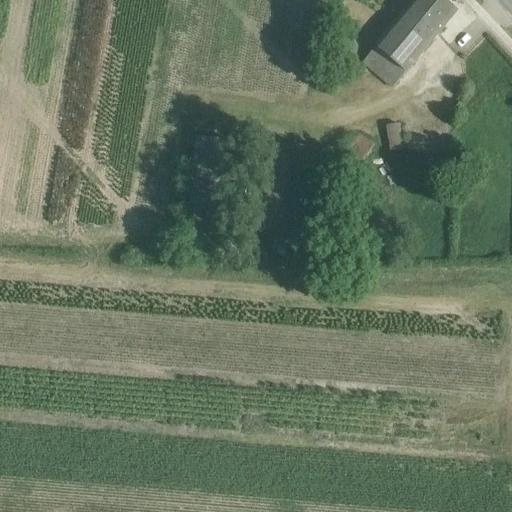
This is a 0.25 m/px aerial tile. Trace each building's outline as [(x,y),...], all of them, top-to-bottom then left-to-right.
[(458,11),(445,0),(413,0),(363,63),(393,88),(458,11)] [(401,124),(387,126),(390,151),(404,150),(401,124)] [(343,157),(360,168),(375,145),(359,133),(343,157)] [(186,234),(218,237),(228,140),(196,136),(186,234)] [(263,242),(313,247),(321,149),(271,145),(263,242)]
